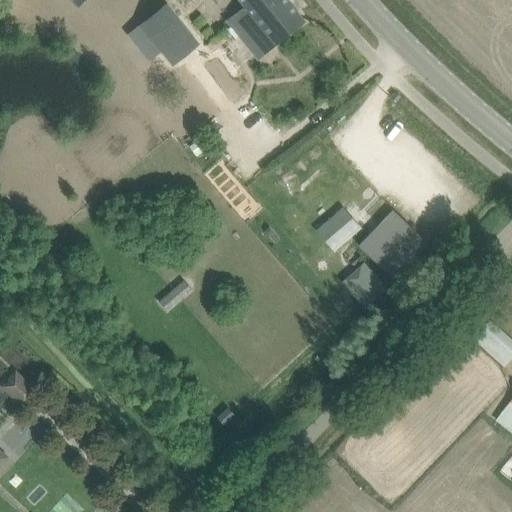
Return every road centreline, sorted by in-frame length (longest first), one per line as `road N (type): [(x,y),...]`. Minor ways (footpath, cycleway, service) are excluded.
road 1 (unclassified): [(235,511),(511,231)]
road 2 (tertiary): [(511,144),(361,0)]
